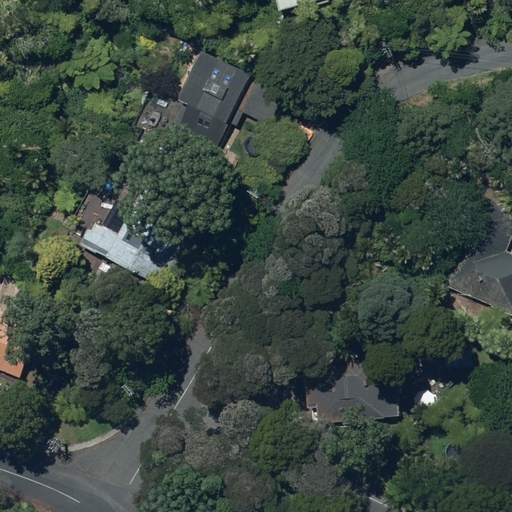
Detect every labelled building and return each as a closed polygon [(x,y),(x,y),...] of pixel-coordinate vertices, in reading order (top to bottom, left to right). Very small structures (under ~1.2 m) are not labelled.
[(275,0),(282,20),(351,0),(275,0)] [(134,137),(209,173),(236,115),(272,131),(284,104),(249,87),(251,82),(200,58),(180,102),(157,91),(134,137)] [(79,253),(163,295),(206,210),(150,183),(133,218),(114,209),(101,234),(95,231),(91,239),(87,237),(79,253)] [(490,308),(511,317),(511,255),(504,252),(511,235),(511,208),(486,197),(447,287),(491,306),(490,308)] [(0,376),(19,383),(39,333),(0,317),(0,376)] [(323,354),(325,429),(408,426),(405,351),(323,354)]
